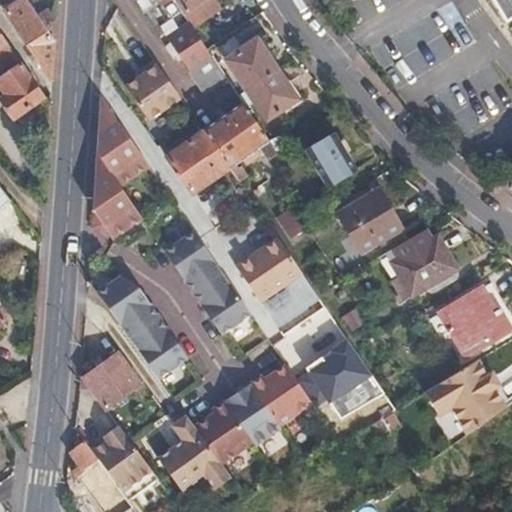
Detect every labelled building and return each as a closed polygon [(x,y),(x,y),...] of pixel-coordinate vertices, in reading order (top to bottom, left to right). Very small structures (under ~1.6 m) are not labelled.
[(53,42),(44,28),(25,0),(19,0),(3,11),(50,84),(53,42)] [(53,38),(54,23),(46,10),(41,12),(33,0),(25,0),(44,28),(53,42),(53,38)] [(181,14),(171,0),(156,0),(170,21),(173,19),(181,14)] [(171,0),(181,14),(191,27),(195,33),(205,25),(194,8),(208,0),(171,0)] [(224,12),(213,0),(208,0),(194,8),(205,25),(224,12)] [(511,0),(490,0),(504,23),(511,18),(511,0)] [(191,27),(181,14),(173,19),(183,34),(191,27)] [(45,97),(0,33),(0,69),(6,79),(0,82),(0,99),(14,120),(45,97)] [(248,90),(277,70),(257,40),(227,60),(248,90)] [(190,72),(211,57),(202,44),(181,58),(190,72)] [(206,95),(227,80),(217,65),(211,57),(190,72),(206,95)] [(183,101),(155,61),(128,80),(133,88),(129,91),(152,123),(183,101)] [(268,120),(298,99),(277,70),(248,90),(268,120)] [(145,163),(98,98),(95,152),(117,184),(145,163)] [(258,150),(270,143),(265,134),(244,104),(203,131),(204,132),(230,169),(243,161),(246,166),(261,156),(258,150)] [(209,185),(230,169),(204,132),(166,159),(191,197),(194,196),(199,205),(216,194),(209,185)] [(336,132),(306,151),(328,188),(359,169),(336,132)] [(142,220),(117,184),(95,152),(92,209),(114,240),(142,220)] [(338,213),(362,252),(403,227),(379,188),(338,213)] [(274,216),(286,236),(298,229),(287,209),(274,216)] [(222,273),(192,230),(163,250),(183,278),(187,275),(197,289),(222,273)] [(410,299),(462,268),(439,231),(427,238),(423,230),(387,252),(404,276),(397,281),(410,299)] [(263,303),(305,275),(287,251),(279,239),(238,268),(242,273),(260,298),(263,303)] [(225,278),(222,273),(197,289),(201,295),(225,278)] [(148,305),(135,289),(120,276),(96,294),(129,338),(154,320),(145,307),(148,305)] [(221,332),(249,311),(246,307),(236,293),(228,282),(225,278),(201,295),(203,300),(200,302),(221,332)] [(451,329),(466,357),(511,331),(500,310),(494,312),(482,289),(431,318),(441,335),(451,329)] [(340,316),(349,330),(363,322),(354,307),(340,316)] [(133,343),(157,326),(154,320),(129,338),(133,343)] [(159,378),(186,357),(167,328),(161,332),(157,326),(133,343),(158,377),(159,378)] [(348,340),(307,367),(342,420),(382,393),(348,340)] [(144,383),(122,352),(84,379),(107,409),(144,383)] [(506,408),(495,388),(501,386),(492,373),(487,376),(479,361),(443,382),(425,392),(438,415),(452,408),(466,437),(474,431),(506,408)] [(280,422),(311,399),(291,371),(286,363),(265,378),(262,374),(251,382),(280,422)] [(258,443),(282,426),(280,422),(251,382),(213,409),(217,414),(196,428),(223,464),(256,440),(258,443)] [(196,428),(188,418),(175,428),(185,441),(160,459),(185,492),(206,476),(217,490),(233,477),(223,464),(196,428)] [(150,467),(118,424),(103,435),(106,440),(92,450),(129,499),(158,477),(150,467)] [(138,511),(129,499),(92,450),(83,437),(76,441),(74,457),(84,470),(78,474),(92,493),(99,489),(115,511),(116,511),(118,511),(138,511)]
